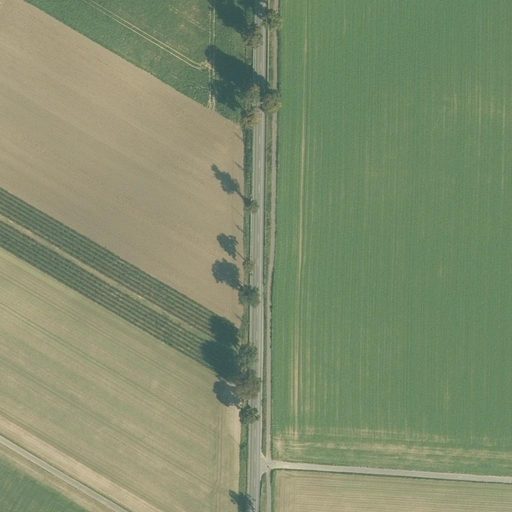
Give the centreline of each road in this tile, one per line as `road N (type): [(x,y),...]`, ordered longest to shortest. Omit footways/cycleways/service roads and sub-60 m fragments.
road 1 (primary): [(252,511),(261,0)]
road 2 (track): [(511,480),(254,464)]
road 3 (track): [(121,511),(0,439)]
